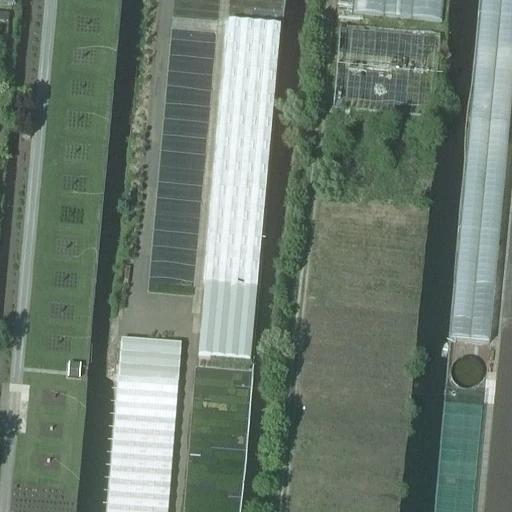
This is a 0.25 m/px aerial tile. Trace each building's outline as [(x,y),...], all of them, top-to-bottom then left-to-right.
[(13,0),(0,0),(0,7),(12,9),(13,0)] [(353,0),(352,16),(440,24),(442,0),(353,0)] [(511,0),(480,0),(449,342),(488,346),(511,86),(511,0)] [(279,28),(227,23),(211,209),(204,286),(256,291),(279,28)] [(249,363),(256,291),(204,286),(199,337),(197,359),(249,363)] [(121,343),(118,382),(177,386),(180,347),(121,343)] [(69,366),(68,379),(78,380),(79,367),(69,366)] [(118,382),(107,511),(166,511),(177,386),(118,382)]
